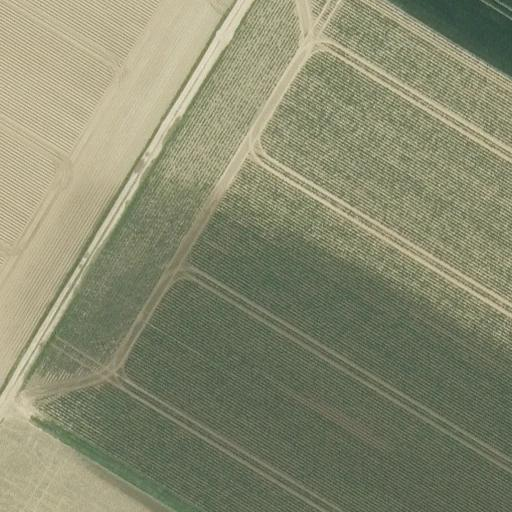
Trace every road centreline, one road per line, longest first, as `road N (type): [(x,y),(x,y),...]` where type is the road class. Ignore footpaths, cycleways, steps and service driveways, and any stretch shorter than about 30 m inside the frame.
road 1 (track): [(0,410),(245,0)]
road 2 (track): [(3,403),(185,511)]
